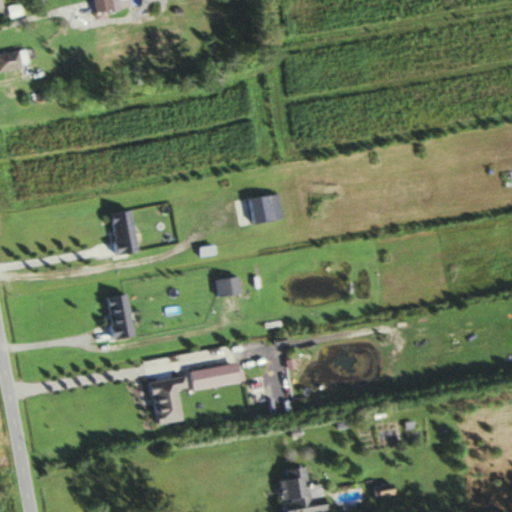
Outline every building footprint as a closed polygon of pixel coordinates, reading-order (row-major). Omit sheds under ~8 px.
[(135,6),(134,0),(85,0),(87,11),(135,6)] [(0,68),(22,68),(22,52),(0,52),(0,68)] [(131,250),(124,209),(102,212),(109,254),(131,250)] [(170,389),(179,387),(178,377),(142,381),(147,424),(175,420),(170,389)] [(275,511),(319,511),(321,511),(318,496),(306,498),(303,480),(300,480),(298,466),(277,470),(279,479),(270,480),(275,511)]
